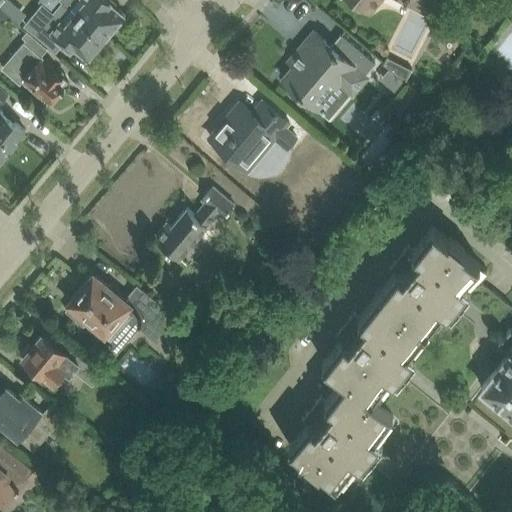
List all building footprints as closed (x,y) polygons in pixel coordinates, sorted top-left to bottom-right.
[(1,0),(0,2),(0,3),(17,17),(25,6),(17,0),(1,0)] [(62,0),(65,1),(108,37),(114,29),(112,26),(121,16),(123,16),(125,14),(114,5),(115,3),(111,0),(62,0)] [(356,0),(373,14),(385,0),(402,0),(407,2),(406,4),(409,6),(410,4),(426,12),(431,0),(356,0)] [(43,4),(27,23),(57,48),(64,40),(76,50),(88,59),(90,56),(89,54),(97,44),(101,45),(108,37),(65,1),(54,13),(43,4)] [(10,12),(0,4),(0,22),(1,23),(10,12)] [(48,48),(27,30),(23,35),(27,39),(0,70),(18,85),(21,82),(36,95),(40,90),(52,100),(68,80),(40,56),(48,48)] [(332,45),(316,31),(290,61),(295,65),(284,78),(319,107),(340,82),(353,93),(367,76),(366,75),(377,63),(342,33),(332,45)] [(406,81),(412,68),(386,55),(382,63),(406,81)] [(409,118),(425,90),(408,81),(393,109),(409,118)] [(13,120),(15,117),(7,110),(5,112),(0,108),(0,104),(9,94),(0,86),(0,159),(25,130),(13,120)] [(223,126),(212,139),(239,161),(248,168),(259,155),(269,142),(272,144),(277,137),(289,147),(298,136),(286,126),(291,121),(264,99),(263,100),(268,104),(259,116),(241,100),(221,124),(223,126)] [(224,216),(234,204),(214,186),(203,199),(206,201),(196,214),(188,207),(172,225),(167,221),(155,236),(180,258),(219,212),(224,216)] [(467,295),(486,271),(486,268),(464,250),(466,248),(451,237),(449,238),(432,225),(414,248),(409,244),(391,267),(395,271),(378,293),(433,337),(448,319),(467,295)] [(186,325),(137,285),(126,298),(120,293),(94,272),(70,301),(72,303),(67,309),(84,323),(89,317),(95,322),(104,330),(101,335),(107,340),(106,341),(111,345),(112,344),(118,349),(143,318),(141,316),(146,310),(177,336),(186,325)] [(416,359),(433,337),(378,293),(360,315),(355,311),(336,335),(341,338),(323,361),(344,378),(380,404),(397,383),(416,359)] [(511,329),(510,328),(499,343),(510,352),(490,377),(482,387),(486,391),(486,395),(493,401),(498,399),(511,410),(510,415),(511,416),(511,329)] [(106,368),(78,344),(69,354),(43,332),(33,344),(31,342),(23,351),(25,354),(24,356),(57,384),(68,371),(70,373),(74,368),(92,384),(106,368)] [(383,443),(401,421),(380,404),(344,378),(326,399),(322,395),(303,419),(308,422),(289,445),(305,458),(307,459),(305,461),(320,473),(321,471),(338,484),(345,490),(364,467),(383,443)] [(70,419),(58,409),(51,403),(44,412),(25,396),(22,400),(8,388),(0,397),(0,418),(35,448),(50,430),(56,435),(70,419)] [(0,499),(4,503),(16,489),(17,490),(19,487),(18,486),(32,470),(34,471),(0,441),(0,499)]
